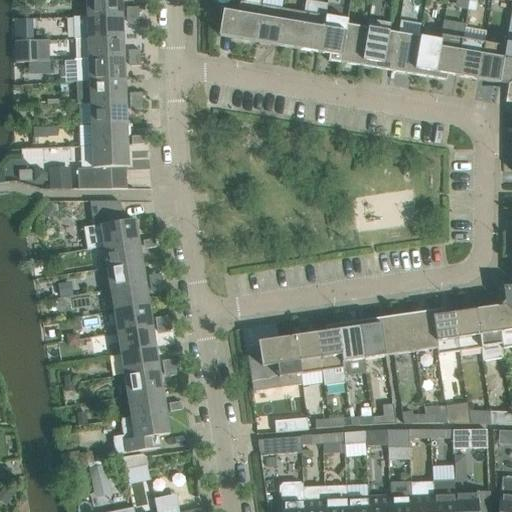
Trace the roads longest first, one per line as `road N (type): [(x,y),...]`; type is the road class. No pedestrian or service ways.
road 1 (residential): [(200,313),(468,268),(481,251),(483,139),(461,114),(175,71)]
road 2 (residential): [(200,313),(175,71)]
road 3 (residential): [(231,511),(200,313)]
